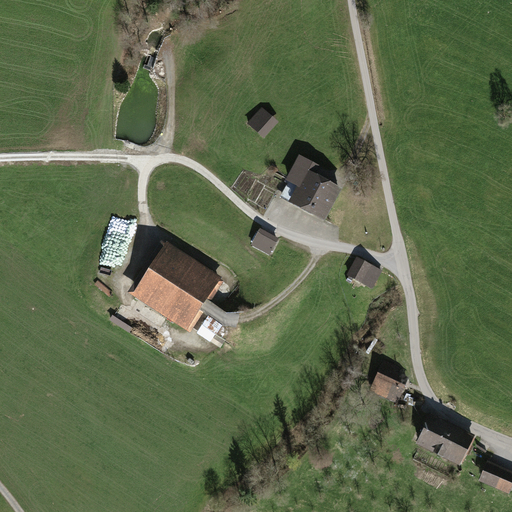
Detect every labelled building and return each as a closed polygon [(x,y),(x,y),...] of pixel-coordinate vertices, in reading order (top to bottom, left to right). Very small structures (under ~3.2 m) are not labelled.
[(278,122),(260,107),(247,123),(265,138),(278,122)] [(295,180),(292,198),(324,216),(336,192),(311,178),(319,163),(300,154),(292,170),(295,180)] [(279,239),(259,229),(251,246),(271,256),(279,239)] [(163,243),(130,291),(181,326),(214,277),(163,243)] [(357,256),(346,274),(369,287),(380,269),(357,256)] [(208,315),(198,333),(221,347),(226,339),(217,333),(222,324),(208,315)] [(110,321),(130,331),(133,326),(113,316),(110,321)] [(381,358),(367,390),(396,403),(406,380),(392,374),(396,365),(381,358)] [(429,413),(416,440),(462,463),(475,436),(429,413)] [(511,483),(511,470),(485,460),(477,481),(508,493),(511,483)]
